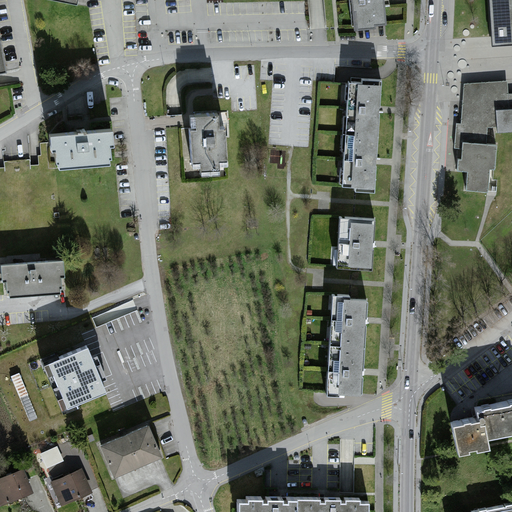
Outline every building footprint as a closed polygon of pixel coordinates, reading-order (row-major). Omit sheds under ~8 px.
[(348,0),(350,26),(385,23),(385,22),(383,6),(383,0),(348,0)] [(511,0),(490,0),(492,35),(492,39),(511,37),(511,0)] [(380,80),(349,79),(344,185),(353,185),(353,189),(375,190),(377,161),(379,109),(380,80)] [(507,80),(463,83),(460,123),(456,122),(454,147),(461,148),(461,140),(495,143),(496,131),(495,109),(509,108),(508,93),(507,80)] [(511,130),(511,107),(509,108),(495,109),(496,131),(511,130)] [(216,108),(193,109),(193,122),(186,125),(187,160),(195,160),(195,171),(217,170),(216,155),(223,154),(222,122),(217,122),(216,108)] [(47,129),(48,145),(52,144),(54,161),(108,156),(106,140),(111,140),(110,124),(47,129)] [(496,143),(495,143),(461,140),(461,148),(460,157),(457,157),(456,169),(466,170),(466,173),(465,189),(487,191),(488,168),(494,168),(496,143)] [(373,221),(338,219),(335,267),(370,269),(372,243),(373,221)] [(64,258),(0,263),(2,279),(5,278),(6,292),(58,288),(57,284),(61,283),(60,274),(65,273),(64,258)] [(365,319),(366,292),(332,290),(327,384),(361,386),(362,371),(365,319)] [(133,297),(93,314),(97,323),(137,306),(133,297)] [(56,348),(36,356),(59,412),(76,405),(74,399),(104,387),(86,342),(58,353),(56,348)] [(511,398),(474,406),(476,416),(450,421),(455,450),(486,444),(484,435),(511,429),(511,398)] [(148,426),(98,446),(110,476),(160,457),(148,426)] [(57,441),(39,449),(45,465),(64,457),(57,441)] [(26,467),(0,476),(0,505),(0,506),(36,493),(26,467)] [(82,467),(50,481),(61,505),(93,490),(82,467)] [(236,497),(235,511),(365,511),(365,500),(236,497)] [(511,511),(511,503),(472,511),(511,511)]
